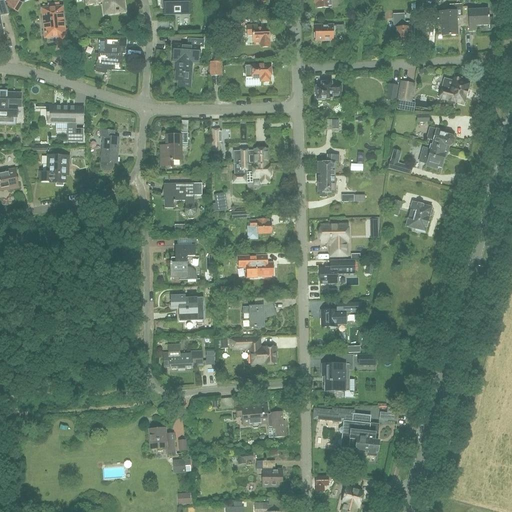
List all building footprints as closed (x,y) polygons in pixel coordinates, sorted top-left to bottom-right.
[(0,0),(0,33),(2,33),(0,21),(0,15),(9,14),(4,0),(0,0)] [(15,0),(14,4),(27,8),(29,0),(15,0)] [(87,0),(88,3),(101,1),(103,14),(124,11),(122,0),(87,0)] [(164,9),(164,15),(190,14),(189,0),(161,0),(161,7),(162,9),(164,9)] [(48,8),(47,8),(42,9),(44,29),(45,38),(56,37),(57,50),(67,49),(62,7),(60,7),(59,2),(47,3),(48,8)] [(440,18),(441,36),(458,35),(457,27),(463,27),(462,7),(462,4),(447,5),(448,11),(437,12),(437,19),(440,18)] [(468,7),(462,7),(463,27),(469,27),(469,30),(476,30),(476,26),(489,25),(488,9),(468,10),(468,7)] [(409,35),(410,35),(410,22),(405,22),(405,13),(393,14),(393,29),(396,29),(397,44),(399,44),(399,46),(404,45),(404,44),(410,44),(409,35)] [(210,23),(210,34),(219,34),(219,23),(210,23)] [(260,48),(270,47),(269,27),(261,28),(261,25),(247,26),(247,36),(252,35),(252,43),(260,42),(260,48)] [(343,26),(333,26),(315,26),(315,40),(336,40),(336,32),(343,32),(343,26)] [(120,40),(105,39),(105,53),(98,52),(98,54),(96,53),(96,60),(97,60),(94,71),(95,71),(95,72),(106,74),(106,73),(107,73),(107,70),(122,71),(122,54),(125,54),(125,47),(120,47),(120,40)] [(188,46),(174,45),(173,60),(178,61),(177,71),(176,71),(175,80),(178,80),(178,86),(190,87),(192,64),(199,64),(200,47),(203,47),(204,40),(188,39),(188,46)] [(209,62),(209,76),(222,76),(222,62),(209,62)] [(253,65),(245,66),(246,78),(246,86),(261,85),(261,81),(269,81),(269,78),(270,78),(270,75),(272,75),(272,67),(269,68),(269,65),(253,65)] [(462,78),(454,76),(453,81),(444,78),(441,90),(439,99),(447,101),(447,102),(454,104),(455,103),(463,105),(469,82),(461,80),(462,78)] [(398,99),(411,102),(414,84),(401,81),(398,99)] [(321,86),(315,87),(316,100),(332,100),(332,95),(341,95),(341,82),(332,83),(332,82),(321,82),(321,86)] [(394,101),(396,86),(388,85),(386,100),(394,101)] [(0,122),(13,123),(13,117),(16,117),(17,107),(20,107),(21,94),(0,92),(0,122)] [(44,116),(44,123),(67,123),(66,142),(83,142),(83,129),(76,129),(76,123),(84,124),(84,107),(45,107),(44,113),(43,116),(44,116)] [(417,123),(429,122),(429,114),(416,114),(417,123)] [(221,127),(223,139),(229,139),(227,126),(221,127)] [(433,141),(432,145),(448,149),(449,145),(453,144),(454,140),(452,136),(450,136),(451,133),(436,129),(429,127),(426,139),(433,141)] [(218,128),(211,128),(212,149),(219,149),(219,140),(221,140),(221,130),(218,130),(218,128)] [(113,164),(113,163),(117,164),(119,137),(114,137),(114,131),(101,130),(101,137),(103,137),(101,163),(102,166),(103,168),(105,169),(107,170),(109,170),(111,168),(113,167),(113,164)] [(182,160),(182,144),(188,144),(188,132),(181,133),(181,134),(166,135),(166,147),(160,147),(160,167),(173,167),(173,161),(182,160)] [(422,147),(418,162),(426,164),(426,166),(437,169),(438,167),(441,168),(444,157),(446,157),(448,150),(432,145),(430,144),(429,149),(422,147)] [(94,154),(94,145),(84,145),(84,154),(94,154)] [(234,164),(269,164),(268,149),(265,149),(265,148),(256,148),(256,149),(253,149),(253,155),(248,155),(248,150),(240,150),(240,151),(233,151),(234,159),(234,164)] [(69,157),(47,155),(47,172),(40,172),(40,182),(56,183),(56,186),(63,186),(63,183),(65,183),(66,172),(68,172),(69,157)] [(327,163),(318,163),(318,178),(327,178),(327,175),(335,175),(335,164),(340,164),(340,155),(327,155),(327,163)] [(392,155),(388,168),(399,172),(402,164),(398,163),(400,157),(392,155)] [(269,164),(234,164),(234,171),(234,174),(232,174),(233,184),(253,183),(253,179),(260,179),(261,183),(269,183),(269,179),(269,175),(270,175),(270,167),(269,167),(269,164)] [(0,190),(9,189),(9,190),(19,188),(15,169),(0,171),(0,190)] [(327,175),(327,178),(318,178),(318,193),(319,193),(319,197),(326,197),(327,193),(335,193),(335,175),(327,175)] [(164,184),(164,208),(174,208),(174,201),(185,201),(185,207),(184,208),(184,213),(188,217),(192,217),(196,213),(196,208),(194,207),(194,196),(202,196),(202,184),(194,184),(164,184)] [(398,217),(402,202),(394,200),(390,215),(398,217)] [(213,212),(228,210),(227,202),(212,204),(213,212)] [(425,233),(426,228),(432,207),(412,202),(406,226),(416,229),(415,230),(425,233)] [(268,219),(257,219),(257,221),(249,221),(249,226),(247,226),(247,240),(258,239),(258,234),(272,234),(271,221),(268,221),(268,219)] [(330,246),(331,256),(346,256),(346,242),(347,242),(347,226),(321,226),(321,229),(320,231),(319,234),(320,238),(321,240),(321,242),(329,242),(331,245),(330,246)] [(195,245),(175,245),(175,262),(172,262),(172,267),(170,267),(170,278),(179,278),(179,280),(187,280),(187,282),(196,282),(196,279),(197,279),(197,277),(197,275),(196,273),(196,272),(194,270),(193,269),(192,268),(190,267),(189,267),(188,267),(187,256),(195,256),(195,245)] [(238,268),(247,268),(247,278),(257,278),(257,276),(262,276),(262,277),(271,277),(271,276),(273,276),(273,263),(268,263),(267,254),(238,256),(238,268)] [(320,268),(320,284),(336,283),(336,274),(355,274),(354,259),(330,260),(330,268),(320,268)] [(177,305),(177,309),(177,323),(183,323),(183,326),(193,325),(193,323),(203,322),(202,298),(196,299),(196,298),(185,298),(185,296),(171,296),(171,305),(177,305)] [(251,327),(263,327),(263,313),(274,310),(272,304),(262,306),(262,299),(255,299),(255,306),(243,307),(243,312),(250,312),(251,327)] [(320,311),(321,327),(338,327),(338,325),(346,325),(345,312),(361,312),(360,302),(336,303),(337,310),(320,311)] [(266,346),(266,347),(261,347),(260,337),(229,339),(230,344),(233,344),(234,349),(250,348),(251,365),(267,364),(267,365),(273,365),(273,364),(277,364),(276,347),(273,347),(273,346),(266,346)] [(168,344),(168,355),(163,356),(164,367),(169,366),(169,369),(192,368),(192,366),(203,365),(202,350),(190,351),(191,354),(180,355),(180,344),(168,344)] [(214,355),(206,356),(206,365),(214,365),(214,355)] [(376,365),(376,356),(358,356),(358,365),(376,365)] [(349,380),(349,364),(322,364),(322,376),(325,376),(325,391),(345,391),(345,380),(349,380)] [(266,405),(236,408),(237,416),(243,416),(243,425),(250,425),(254,428),(257,428),(261,424),(267,423),(268,425),(270,427),(272,426),(273,437),(271,437),(271,438),(286,436),(285,420),(283,420),(282,411),(271,412),(271,414),(267,414),(266,405)] [(377,441),(379,424),(369,423),(370,416),(354,414),(354,411),(333,409),(332,411),(319,410),(319,411),(314,410),(313,419),(343,422),(343,427),(340,428),(339,429),(339,432),(340,433),(342,434),(341,439),(339,439),(338,441),(337,443),(339,445),(341,446),(340,447),(348,448),(348,449),(355,449),(355,451),(367,452),(367,456),(376,457),(376,453),(377,441)] [(166,428),(148,429),(150,449),(166,448),(167,455),(175,454),(174,434),(166,434),(166,428)] [(183,430),(176,430),(176,452),(184,451),(183,430)] [(81,449),(80,433),(56,435),(57,450),(81,449)] [(195,448),(195,437),(187,436),(187,448),(195,448)] [(190,460),(176,461),(176,473),(191,472),(190,460)] [(256,474),(262,474),(262,487),(279,487),(279,482),(282,482),(282,469),(263,469),(263,461),(256,461),(256,474)] [(314,476),(315,492),(324,491),(324,486),(329,486),(328,476),(314,476)] [(343,503),(340,511),(354,511),(356,506),(358,507),(363,492),(347,488),(343,503)] [(191,493),(179,494),(179,504),(192,504),(191,493)] [(286,511),(286,503),(268,503),(255,503),(254,511),(286,511)]
